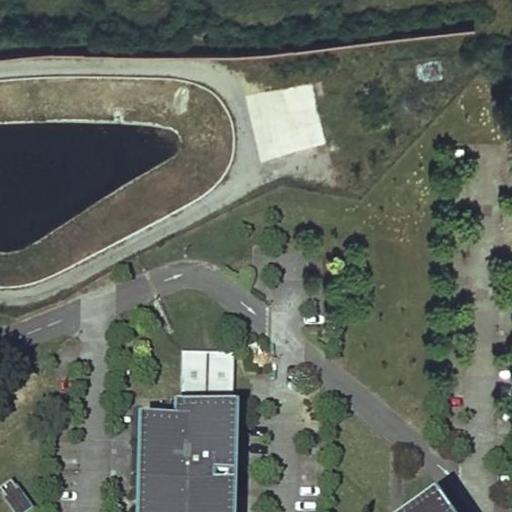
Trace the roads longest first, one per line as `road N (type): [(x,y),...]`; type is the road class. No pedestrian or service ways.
road 1 (residential): [(151,285),(181,274),(224,286),(497,511)]
road 2 (residential): [(0,344),(151,285)]
